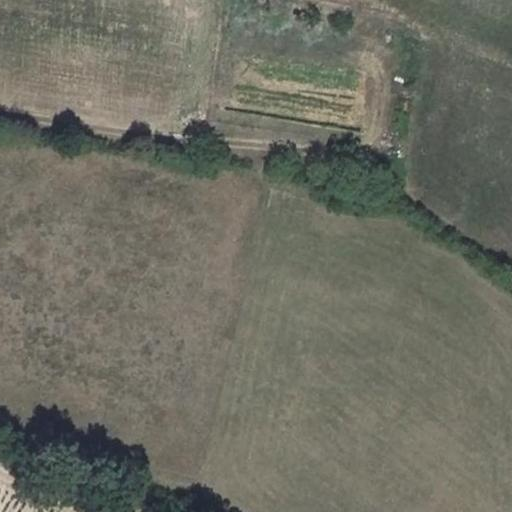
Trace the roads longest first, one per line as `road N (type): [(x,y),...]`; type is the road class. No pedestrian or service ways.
road 1 (track): [(0,114),(181,142),(389,159)]
road 2 (track): [(115,511),(0,459)]
